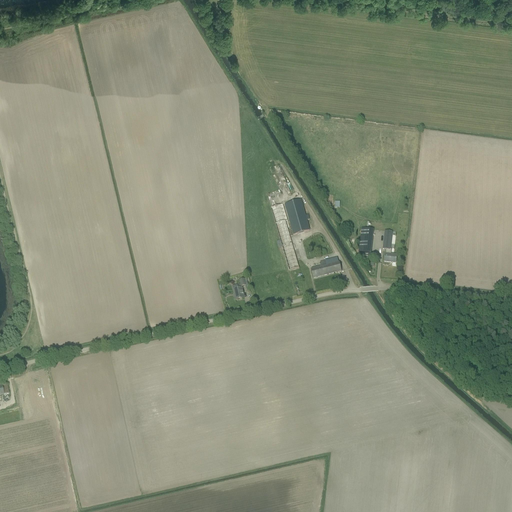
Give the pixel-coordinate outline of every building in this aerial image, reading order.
[(270,168),(272,174),(280,171),(278,165),(270,168)] [(284,205),(293,236),(309,231),(303,209),(305,209),(303,203),(302,204),(301,201),(284,205)] [(283,204),(270,208),(280,240),(289,271),(299,268),(287,229),(290,229),(283,204)] [(364,261),(370,261),(371,254),(373,230),(361,229),(358,253),(365,254),(364,261)] [(384,262),(396,263),(396,258),(397,255),(391,255),(391,250),(393,232),(385,231),(383,249),(385,250),(384,257),(384,262)] [(339,263),(338,263),(337,258),(320,263),(321,268),(311,270),(313,279),(341,272),(339,263)] [(239,281),(240,288),(245,287),(246,289),(249,289),(248,285),(246,279),(239,281)] [(243,295),(241,288),(232,290),(234,297),(235,297),(236,300),(243,299),(242,295),(243,295)] [(0,395),(9,394),(7,385),(2,386),(1,382),(0,382),(0,395)]
